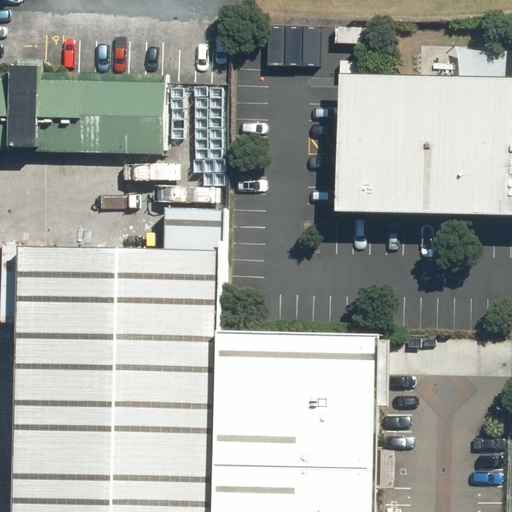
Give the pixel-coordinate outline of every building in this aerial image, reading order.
[(378,31),(335,28),(333,46),(377,49),(378,31)] [(160,59),(0,55),(0,148),(157,153),(160,59)] [(349,209),(511,215),(511,77),(353,74),(349,209)] [(181,511),(186,341),(188,264),(8,259),(0,511),(181,511)] [(386,364),(387,339),(213,334),(209,469),(382,475),(386,364)] [(381,511),(382,475),(209,469),(207,511),(381,511)]
